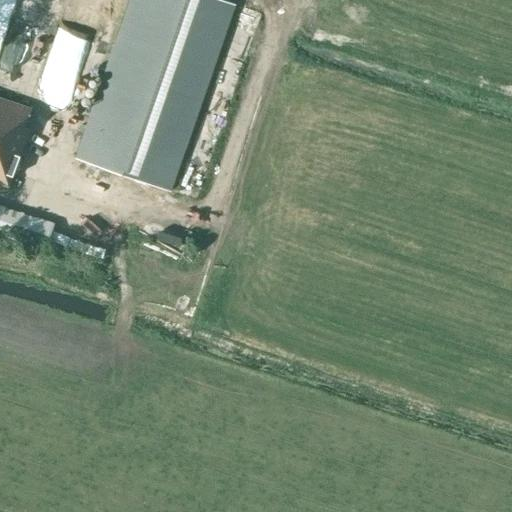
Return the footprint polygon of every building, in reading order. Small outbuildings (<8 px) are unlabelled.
[(222,0),(131,0),(78,158),(174,191),(238,5),(222,0)] [(19,56),(17,87),(31,88),(33,57),(19,56)] [(21,124),(27,103),(0,94),(0,182),(8,185),(27,126),(21,124)] [(55,222),(0,203),(0,235),(45,251),(55,222)] [(153,243),(177,255),(187,235),(163,223),(153,243)]
